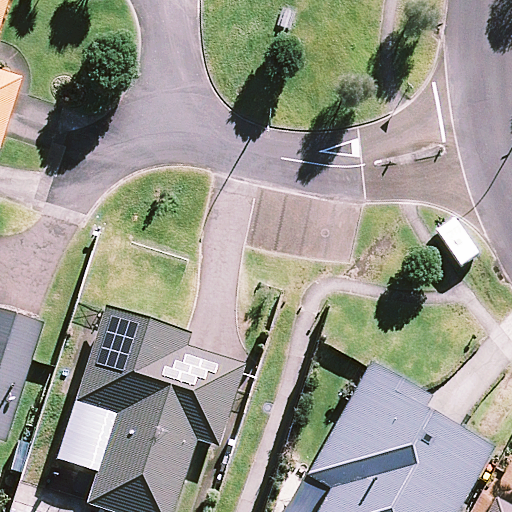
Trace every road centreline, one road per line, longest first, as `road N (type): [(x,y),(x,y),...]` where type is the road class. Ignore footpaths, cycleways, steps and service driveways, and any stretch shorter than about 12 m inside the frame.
road 1 (residential): [(169,119),(330,170),(490,139)]
road 2 (residential): [(484,0),(490,139)]
road 3 (residential): [(169,119),(175,67),(161,0)]
